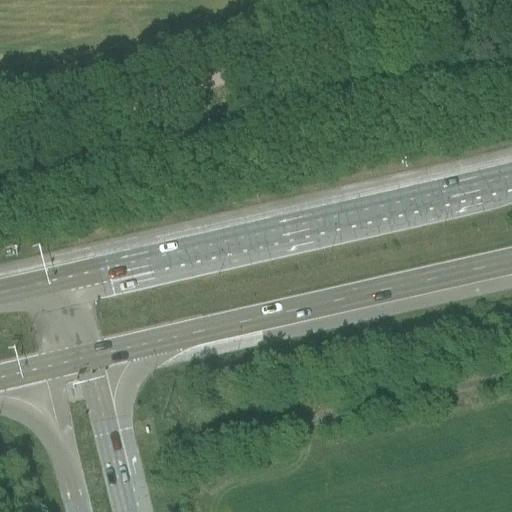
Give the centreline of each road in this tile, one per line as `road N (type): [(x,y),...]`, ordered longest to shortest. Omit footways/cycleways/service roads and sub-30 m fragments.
road 1 (trunk): [(511,177),(52,282)]
road 2 (trunk): [(97,355),(511,261)]
road 3 (track): [(0,143),(286,60)]
road 4 (track): [(511,23),(286,60)]
road 5 (unclassified): [(311,418),(511,375)]
road 6 (tertiary): [(135,511),(97,355)]
road 7 (tertiary): [(45,368),(78,511)]
